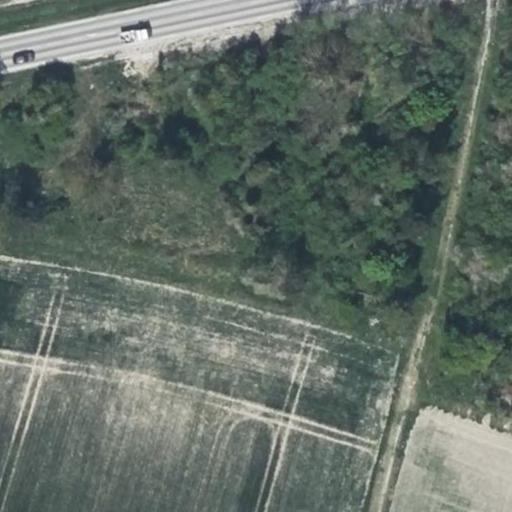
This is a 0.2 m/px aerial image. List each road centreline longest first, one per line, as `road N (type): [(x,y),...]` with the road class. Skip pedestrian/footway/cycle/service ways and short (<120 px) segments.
road 1 (track): [(511,423),(457,397),(417,361),(286,300),(0,239)]
road 2 (track): [(496,0),(379,511)]
road 3 (primary): [(0,53),(258,0)]
